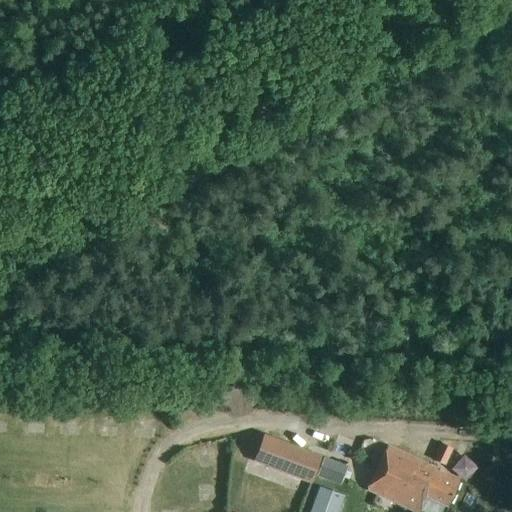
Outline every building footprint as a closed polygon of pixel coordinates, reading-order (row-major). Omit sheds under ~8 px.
[(252,462),(310,484),(320,456),(262,434),(252,462)] [(440,442),(432,459),(445,465),(453,448),(440,442)] [(419,511),(426,497),(447,506),(459,479),(387,446),(367,490),(416,511),(419,511)] [(317,479),(339,488),(347,469),(325,459),(317,479)] [(319,486),(309,511),(337,511),(343,495),(319,486)]
